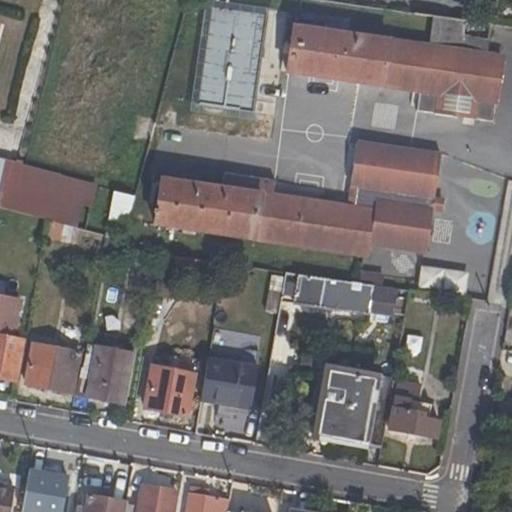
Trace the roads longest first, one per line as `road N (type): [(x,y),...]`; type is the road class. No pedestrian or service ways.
road 1 (residential): [(0,418),(452,500)]
road 2 (residential): [(452,500),(487,311)]
